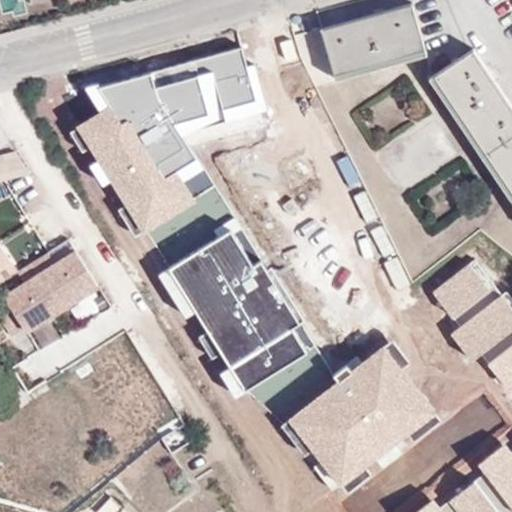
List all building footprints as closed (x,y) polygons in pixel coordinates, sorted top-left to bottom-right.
[(375,13),(346,21),(322,27),(337,78),(428,52),(413,2),(385,10),(386,14),(376,16),(375,13)] [(492,83),(488,75),(491,73),(474,47),(429,77),(511,198),(511,103),(496,80),(492,83)] [(491,73),(488,75),(492,83),(496,80),(491,73)] [(17,152),(0,155),(0,181),(31,174),(17,152)] [(49,252),(34,262),(63,308),(98,285),(77,251),(56,264),(49,252)] [(6,296),(10,303),(26,328),(27,330),(63,308),(34,262),(19,272),(26,283),(6,296)] [(0,315),(13,336),(26,328),(10,303),(0,308),(0,315)] [(121,511),(124,509),(112,497),(97,511),(121,511)]
